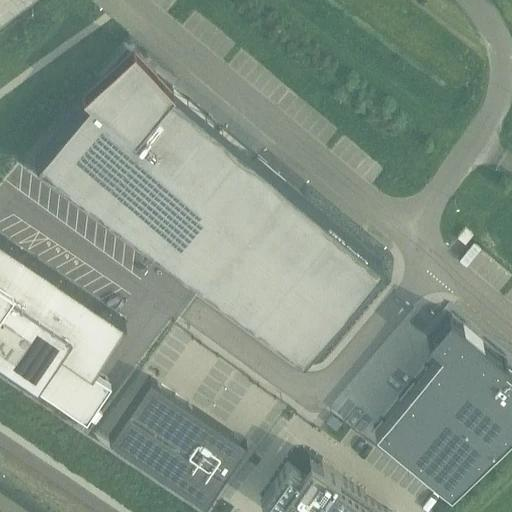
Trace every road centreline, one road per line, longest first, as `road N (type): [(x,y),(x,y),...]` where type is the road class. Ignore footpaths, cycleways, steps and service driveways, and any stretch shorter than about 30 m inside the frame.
road 1 (unclassified): [(408,234),(127,0)]
road 2 (residential): [(441,260),(319,399),(187,305)]
road 3 (unclassified): [(408,234),(503,87),(498,44),(469,0)]
